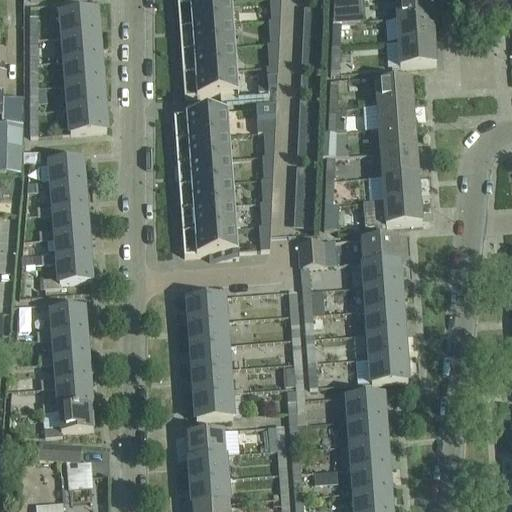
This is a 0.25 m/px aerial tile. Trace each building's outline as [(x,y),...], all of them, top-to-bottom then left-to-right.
[(177,0),(185,101),(238,98),(231,0),(177,0)] [(269,1),(270,13),(280,12),(281,0),(272,1),(269,1)] [(433,19),(431,0),(394,0),(396,22),(433,19)] [(342,2),(335,2),(334,26),(341,27),(342,2)] [(280,12),(270,13),(271,24),(280,23),(280,12)] [(307,12),(307,67),(325,67),(324,12),(307,12)] [(62,41),(99,38),(97,14),(60,17),(62,41)] [(433,19),(396,22),(398,46),(434,43),(433,19)] [(29,44),(37,43),(37,22),(29,22),(29,44)] [(268,24),(269,36),(279,35),(280,23),(271,24),(268,24)] [(334,26),(332,50),(340,51),(341,27),(334,26)] [(279,35),(269,36),(270,48),(279,47),(279,35)] [(99,38),(62,41),(64,66),(101,63),(99,38)] [(37,43),(29,44),(29,68),(37,68),(37,43)] [(436,68),(434,43),(398,46),(400,71),(436,68)] [(267,48),(268,59),(278,58),(279,47),(270,48),(267,48)] [(340,51),(332,50),(331,77),(339,77),(340,51)] [(0,117),(2,118),(2,127),(20,127),(22,127),(23,102),(3,101),(4,75),(5,55),(0,54),(0,117)] [(278,58),(268,59),(269,71),(278,70),(278,58)] [(103,87),(101,63),(64,66),(66,90),(103,87)] [(29,68),(29,93),(37,92),(37,68),(29,68)] [(266,71),(267,83),(277,83),(278,70),(269,71),(266,71)] [(320,80),(301,79),(300,97),(319,98),(320,80)] [(377,109),(413,107),(411,82),(375,85),(377,109)] [(258,84),(258,96),(268,95),(267,83),(258,84)] [(277,83),(267,83),(268,95),(277,95),(277,83)] [(103,87),(66,90),(68,114),(105,111),(103,87)] [(329,113),(337,113),(338,88),(330,88),(329,113)] [(29,93),(29,117),(37,117),(37,92),(29,93)] [(320,161),(319,104),(301,104),(302,161),(320,161)] [(415,132),(413,107),(377,109),(379,134),(415,132)] [(105,111),(68,114),(70,138),(107,135),(105,111)] [(276,111),(256,113),(256,125),(266,124),(275,124),(276,111)] [(329,113),(328,137),(336,138),(347,138),(348,114),(337,113),(329,113)] [(208,258),(209,264),(238,262),(228,115),(174,119),(184,260),(208,258)] [(37,117),(29,117),(29,142),(38,142),(37,117)] [(266,124),(256,125),(257,137),(263,137),(267,137),(266,124)] [(275,124),(266,124),(267,137),(275,136),(275,124)] [(2,127),(0,127),(0,171),(20,171),(20,127),(2,127)] [(415,132),(379,134),(380,156),(416,153),(415,132)] [(267,137),(263,137),(264,148),(274,148),(275,136),(267,137)] [(336,138),(328,137),(327,162),(335,161),(336,138)] [(274,148),(264,148),(264,160),(274,159),(274,148)] [(418,178),(416,153),(380,156),(382,181),(418,178)] [(262,160),(263,172),(273,171),(274,159),(264,160),(262,160)] [(335,161),(327,162),(326,186),(334,186),(335,161)] [(33,192),(84,188),(82,164),(48,166),(50,186),(33,187),(33,192)] [(273,171),(263,172),(264,183),(272,183),(273,171)] [(298,230),(317,231),(319,172),(301,171),(298,230)] [(420,202),(418,178),(382,181),(367,182),(369,207),(384,206),(384,205),(420,202)] [(261,183),(262,195),(272,194),(272,183),(264,183),(261,183)] [(334,186),(326,186),(325,209),(333,209),(334,186)] [(85,212),(84,188),(33,192),(34,197),(51,196),(52,210),(35,211),(36,216),(85,212)] [(272,194),(262,195),(262,207),(271,206),(272,194)] [(420,202),(384,205),(384,206),(369,207),(363,207),(365,231),(375,230),(376,235),(386,235),(386,230),(422,227),(420,202)] [(259,207),(260,218),(271,218),(271,206),(262,207),(259,207)] [(333,209),(325,209),(324,233),(341,234),(342,210),(333,209)] [(87,236),(85,212),(36,216),(36,221),(53,220),(54,234),(38,235),(39,240),(87,236)] [(271,218),(260,218),(261,230),(270,229),(271,218)] [(259,230),(259,242),(270,242),(270,229),(261,230),(259,230)] [(87,236),(39,240),(39,245),(56,244),(57,258),(40,260),(40,265),(89,261),(87,236)] [(362,268),(399,265),(397,240),(361,243),(362,268)] [(270,242),(259,242),(260,255),(269,254),(270,242)] [(301,273),(309,272),(309,271),(324,269),(323,246),(299,248),(301,273)] [(40,260),(32,260),(32,269),(40,269),(40,265),(40,260)] [(89,261),(40,265),(40,269),(58,267),(59,282),(42,284),(43,293),(60,291),(60,288),(91,285),(89,261)] [(400,289),(399,265),(362,268),(364,291),(400,289)] [(310,286),(309,272),(301,273),(302,296),(328,294),(327,284),(310,286)] [(402,313),(400,289),(364,291),(366,315),(402,313)] [(328,294),(302,296),(304,320),(312,319),(353,316),(352,305),(329,307),(328,294)] [(290,320),(298,320),(296,295),(288,296),(290,320)] [(189,328),(225,325),(224,301),(187,303),(189,328)] [(36,340),(85,336),(83,312),(50,315),(51,334),(35,335),(36,340)] [(402,313),(366,315),(368,340),(404,337),(402,313)] [(314,344),(312,319),(304,320),(306,344),(314,344)] [(298,320),(290,320),(292,344),(300,344),(298,320)] [(225,325),(189,328),(191,352),(227,349),(225,325)] [(85,336),(36,340),(36,345),(52,344),(53,359),(38,360),(38,365),(87,361),(85,336)] [(406,361),(404,337),(368,340),(369,364),(406,361)] [(300,344),(292,344),(294,369),(302,368),(300,344)] [(316,368),(314,344),(306,344),(308,368),(316,368)] [(227,349),(191,352),(193,376),(229,373),(227,349)] [(87,361),(38,365),(38,369),(55,368),(56,382),(39,383),(40,389),(89,385),(87,361)] [(406,361),(369,364),(371,388),(408,385),(406,361)] [(302,368),(294,369),(296,393),(303,392),(302,368)] [(316,368),(308,368),(309,392),(317,392),(316,368)] [(229,373),(193,376),(194,400),(231,398),(229,373)] [(89,385),(40,389),(40,394),(57,392),(58,407),(41,408),(42,418),(59,416),(59,412),(91,409),(89,385)] [(303,392),(296,393),(298,417),(305,416),(303,392)] [(232,422),(231,398),(194,400),(196,424),(232,422)] [(348,425),(385,423),(383,399),(346,401),(348,425)] [(290,430),(298,429),(297,417),(296,405),(288,406),(290,430)] [(240,408),(232,409),(232,422),(241,421),(240,408)] [(59,412),(59,416),(60,431),(44,433),(45,441),(62,440),(62,436),(93,434),(91,409),(59,412)] [(298,417),(297,417),(298,429),(306,429),(305,416),(298,417)] [(386,447),(385,423),(348,425),(350,450),(386,447)] [(299,453),(298,429),(290,430),(291,454),(299,453)] [(277,455),(285,454),(283,430),(275,431),(277,455)] [(189,461),(225,459),(223,434),(187,437),(189,461)] [(388,471),(386,447),(350,450),(341,450),(343,475),(352,474),(388,471)] [(37,467),(58,468),(59,468),(58,466),(59,453),(38,451),(37,467)] [(59,468),(79,470),(80,455),(59,453),(58,466),(59,468)] [(299,453),(291,454),(293,478),(301,478),(299,453)] [(287,478),(285,454),(277,455),(279,479),(287,478)] [(227,483),(225,459),(189,461),(190,485),(227,483)] [(75,471),(76,495),(93,493),(92,470),(75,471)] [(388,471),(352,474),(353,498),(390,495),(388,471)] [(288,502),(287,478),(279,479),(280,503),(288,502)] [(301,478),(293,478),(295,502),(303,502),(301,478)] [(227,483),(190,485),(192,510),(229,507),(227,483)] [(391,511),(390,495),(353,498),(354,511),(391,511)] [(289,511),(288,502),(280,503),(281,511),(289,511)] [(303,511),(303,502),(295,502),(295,511),(303,511)]
